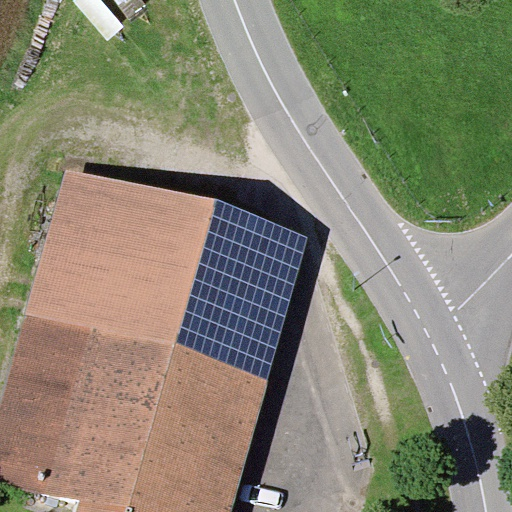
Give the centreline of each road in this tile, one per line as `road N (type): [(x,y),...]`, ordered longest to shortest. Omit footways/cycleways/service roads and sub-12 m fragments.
road 1 (tertiary): [(240,0),(322,167),(439,334)]
road 2 (tertiary): [(439,334),(478,463),(484,511)]
